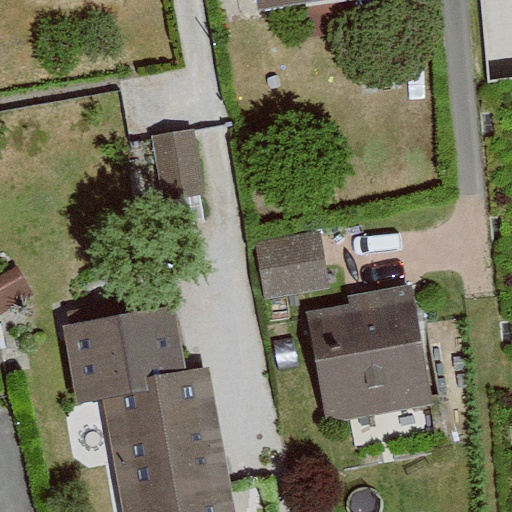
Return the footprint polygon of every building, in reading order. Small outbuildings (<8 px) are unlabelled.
[(262,0),(264,16),(377,0),(262,0)] [(200,131),(159,138),(169,204),(211,197),(200,131)] [(315,236),(261,247),(272,301),(326,290),(315,236)] [(355,310),(318,316),(336,425),(448,406),(431,310),(402,315),(398,290),(353,298),(355,310)] [(181,316),(82,332),(109,511),(240,511),(219,370),(190,374),(181,316)]
